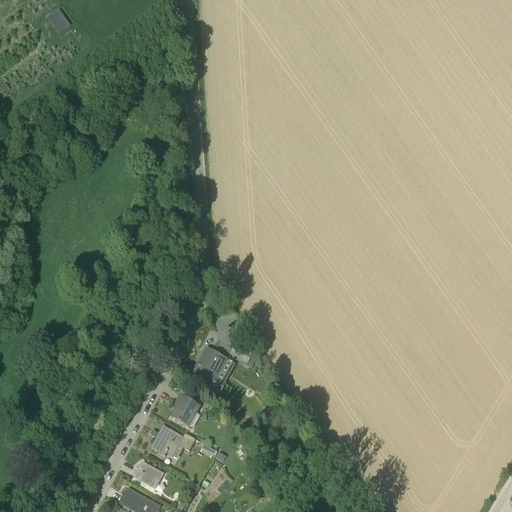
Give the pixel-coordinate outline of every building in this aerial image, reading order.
[(59,35),(71,27),(59,11),(48,19),(59,35)] [(251,370),(256,361),(251,358),(252,356),(235,347),(231,355),(247,363),(245,366),(251,370)] [(221,394),(226,384),(219,380),(229,362),(207,349),(191,378),(221,394)] [(183,391),(180,397),(176,405),(177,406),(171,418),(187,426),(194,413),(197,415),(201,407),(194,404),(197,399),(183,391)] [(184,438),(174,433),(166,428),(158,443),(155,441),(151,450),(165,458),(167,455),(173,458),(179,447),(184,449),(189,452),(196,441),(185,435),(184,438)] [(226,457),(218,453),(215,460),(223,464),(226,457)] [(156,490),(164,476),(143,464),(135,479),(156,490)] [(132,511),(158,511),(161,509),(128,490),(120,505),(132,511)]
